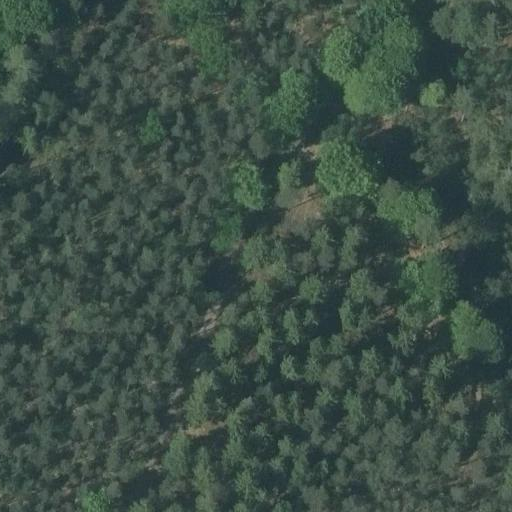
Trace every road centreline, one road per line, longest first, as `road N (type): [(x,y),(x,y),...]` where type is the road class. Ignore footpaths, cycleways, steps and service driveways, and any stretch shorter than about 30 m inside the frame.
road 1 (track): [(105,511),(168,390),(221,227),(397,0)]
road 2 (track): [(511,448),(285,135)]
